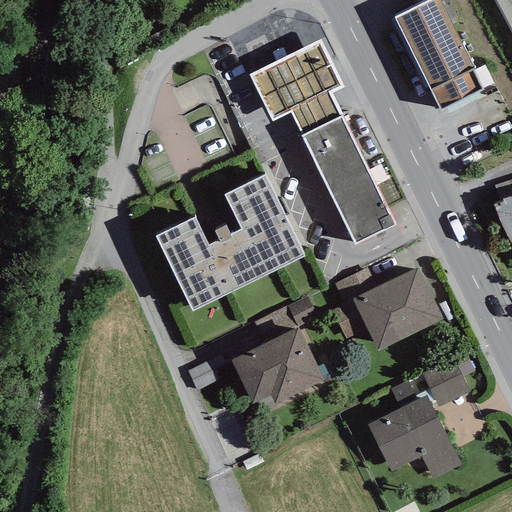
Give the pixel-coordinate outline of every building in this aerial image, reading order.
[(440,0),(429,0),(394,17),(440,111),(483,90),(472,71),(474,70),(440,0)] [(320,39),(249,75),(272,122),(290,113),(354,245),(395,225),(332,93),(344,88),(320,39)] [(194,218),(155,236),(192,311),(303,256),(264,175),(224,195),(240,229),(230,234),(225,226),(214,231),(218,241),(208,245),(194,218)] [(503,202),(493,205),(511,245),(511,196),(502,199),(503,202)] [(376,287),(366,268),(335,284),(344,303),(352,299),(376,287)] [(376,287),(352,299),(367,330),(377,351),(442,319),(417,268),(376,287)] [(254,322),(265,343),(297,328),(316,318),(307,297),(254,322)] [(346,340),(367,330),(352,299),(344,303),(331,309),(346,340)] [(265,343),(230,360),(252,404),(271,395),(275,403),(323,379),(297,328),(265,343)] [(455,363),(463,377),(474,372),(467,357),(455,363)] [(428,388),(439,407),(470,392),(463,377),(455,363),(454,360),(422,375),(428,388)] [(187,371),(196,390),(215,381),(206,362),(187,371)] [(397,402),(428,388),(422,375),(391,389),(397,402)] [(426,395),(367,425),(390,471),(421,456),(432,479),(461,465),(426,395)]
